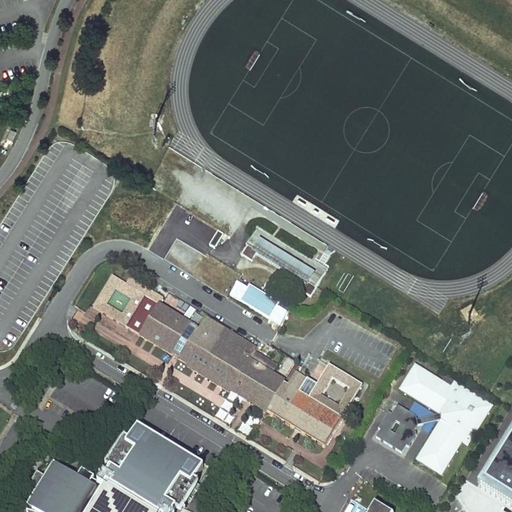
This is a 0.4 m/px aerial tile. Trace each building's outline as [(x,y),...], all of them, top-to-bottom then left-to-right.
[(10,127),(5,136),(11,139),(15,129),(10,127)] [(259,227),(257,231),(326,274),(328,270),(309,259),(259,227)] [(224,235),(218,231),(213,239),(214,244),(217,247),(224,235)] [(310,298),(326,274),(257,231),(242,255),(252,262),(256,256),(259,252),(306,281),(304,285),(300,292),(310,298)] [(256,256),(304,285),(306,281),(259,252),(256,256)] [(114,289),(112,278),(92,309),(126,330),(127,329),(126,329),(145,298),(134,301),(123,319),(103,307),(114,289)] [(135,292),(112,278),(114,289),(134,301),(145,298),(146,298),(150,291),(140,285),(135,292)] [(240,279),(230,296),(279,327),(289,310),(240,279)] [(158,305),(139,336),(149,342),(167,352),(168,349),(174,353),(172,356),(179,360),(180,357),(185,360),(184,363),(187,365),(186,366),(204,378),(230,393),(231,392),(266,413),(267,413),(325,448),(343,420),(300,394),(308,381),(296,373),(289,385),(273,375),(278,367),(255,352),(256,349),(206,318),(199,330),(158,305)] [(452,388),(415,365),(400,390),(450,421),(423,465),(442,476),(463,442),(468,445),(493,405),(455,382),(452,388)] [(235,418),(229,415),(235,405),(225,400),(214,419),(230,428),(235,418)] [(249,416),(240,433),(250,438),(259,421),(249,416)] [(77,479),(70,474),(64,476),(60,474),(58,478),(51,479),(48,480),(36,473),(27,488),(38,496),(39,498),(38,500),(39,501),(40,504),(41,506),(44,508),(41,511),(40,511),(31,511),(26,510),(26,511),(175,511),(178,509),(203,468),(137,428),(117,460),(106,478),(104,476),(97,487),(92,483),(94,480),(82,472),(79,476),(77,479)] [(511,501),(485,485),(511,440),(511,432),(477,489),(511,510),(511,501)] [(511,440),(485,485),(511,501),(511,440)] [(58,467),(51,479),(58,478),(60,474),(64,476),(70,474),(58,467)] [(38,500),(31,511),(40,511),(41,511),(44,508),(41,506),(40,504),(39,501),(38,500)] [(346,511),(354,511),(359,504),(351,500),(345,511),(346,511)] [(390,511),(376,503),(370,511),(390,511)]
